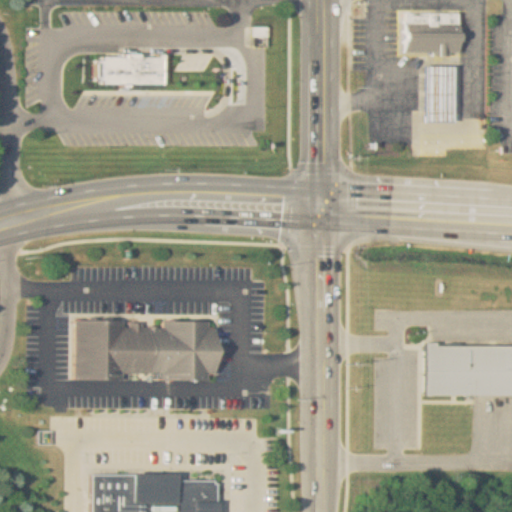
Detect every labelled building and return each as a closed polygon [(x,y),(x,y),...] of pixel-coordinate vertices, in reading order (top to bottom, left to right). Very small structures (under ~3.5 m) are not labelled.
[(398,49),(398,19),(454,19),(454,49),(446,49),(446,54),(428,54),(428,49),(398,49)] [(88,47),(87,83),(162,84),(162,48),(88,47)] [(415,121),(447,121),(447,63),(416,63),(415,121)] [(207,320),(69,318),(68,378),(116,378),(116,375),(206,376),(207,320)] [(417,392),(511,392),(511,342),(427,343),(427,338),(417,338),(417,392)] [(88,511),(88,471),(172,472),(172,479),(212,480),(210,511),(88,511)]
